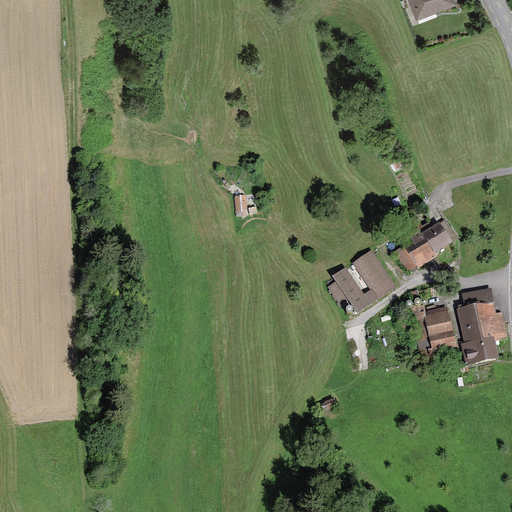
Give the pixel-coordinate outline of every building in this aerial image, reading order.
[(453,0),(405,0),(414,20),(455,3),(453,0)] [(244,193),(232,195),(234,215),(246,213),(244,193)] [(437,221),(396,248),(410,270),(437,254),(434,249),(449,240),(437,221)] [(336,279),(329,284),(340,303),(349,297),(357,310),(395,286),(370,248),(351,260),(369,287),(362,291),(345,265),(332,273),(336,279)] [(467,303),(459,304),(471,366),(495,362),(491,339),(498,338),(488,287),(465,292),(467,303)] [(446,307),(423,312),(431,346),(453,341),(446,307)] [(332,399),(322,404),(324,409),(334,405),(332,399)]
